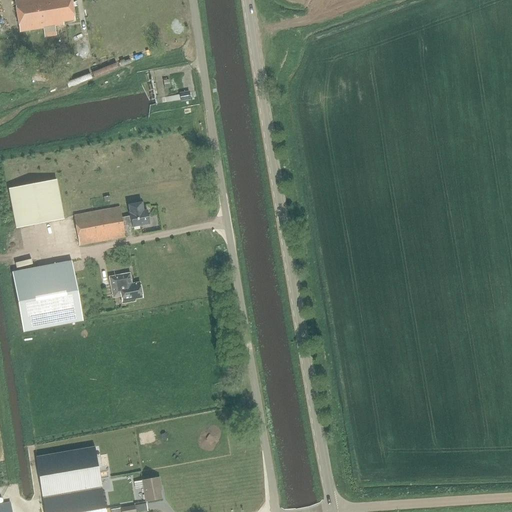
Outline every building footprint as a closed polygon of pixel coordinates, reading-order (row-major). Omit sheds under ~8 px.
[(63,22),(74,20),(71,0),(16,0),(14,0),(19,32),(63,25),(63,22)] [(39,73),(40,67),(34,66),(32,80),(52,83),(53,75),(39,73)] [(181,101),(190,100),(189,92),(179,94),(181,101)] [(28,96),(0,105),(0,113),(30,102),(29,99),(28,96)] [(9,190),(17,229),(65,219),(57,180),(9,190)] [(133,228),(150,224),(148,210),(144,211),(142,203),(129,206),(130,214),(131,216),(122,218),(120,207),(74,216),(80,246),(126,237),(124,227),(132,225),(133,228)] [(71,261),(12,273),(23,332),(83,321),(71,261)] [(140,283),(132,284),(130,273),(108,277),(112,298),(121,297),(122,304),(135,302),(135,299),(143,298),(140,283)] [(105,511),(95,447),(35,457),(42,499),(44,511),(105,511)] [(143,481),(134,482),(135,489),(143,488),(145,502),(146,502),(162,499),(161,491),(162,491),(161,486),(160,478),(143,481)] [(11,511),(10,503),(0,505),(0,511),(11,511)]
